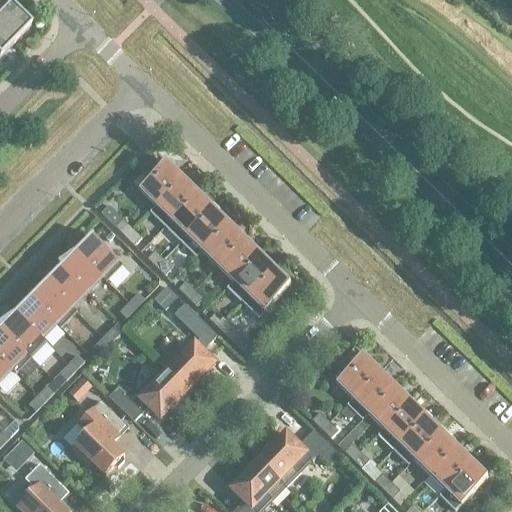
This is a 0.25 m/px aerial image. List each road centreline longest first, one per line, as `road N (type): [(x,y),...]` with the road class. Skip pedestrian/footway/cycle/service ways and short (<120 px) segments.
road 1 (tertiary): [(511,263),(294,49)]
road 2 (residential): [(147,511),(355,295)]
road 3 (residential): [(142,88),(355,295)]
road 4 (residential): [(355,295),(511,451)]
road 5 (residential): [(0,234),(142,88)]
